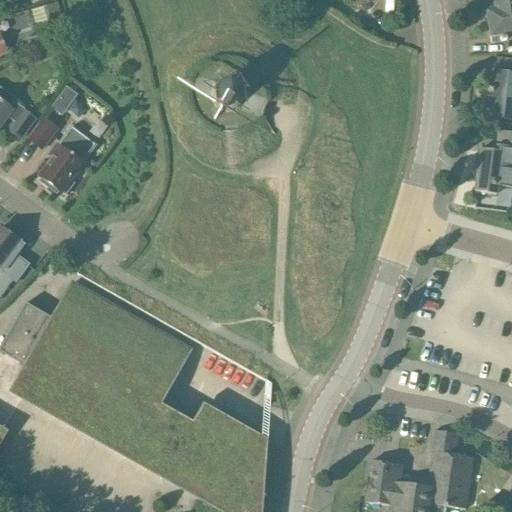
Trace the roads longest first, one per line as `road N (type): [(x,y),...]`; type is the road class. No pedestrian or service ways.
road 1 (tertiary): [(408,223),(433,97),(428,0)]
road 2 (residential): [(511,441),(449,408),(342,380)]
road 3 (tertiary): [(342,380),(408,223)]
road 4 (tertiary): [(292,511),(312,432),(342,380)]
